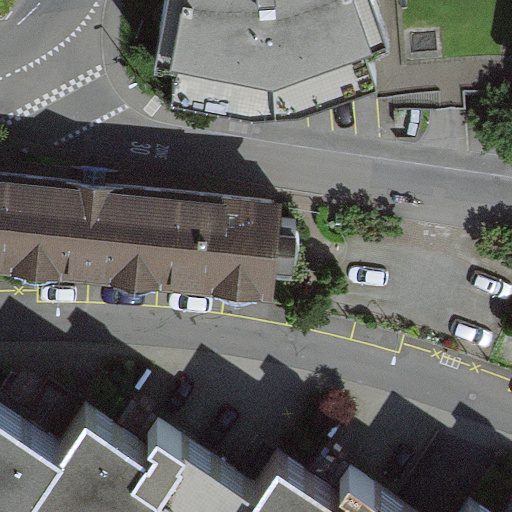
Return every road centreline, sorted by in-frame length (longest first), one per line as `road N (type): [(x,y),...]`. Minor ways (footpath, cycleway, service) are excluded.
road 1 (residential): [(511,196),(101,128),(40,90),(0,43)]
road 2 (residential): [(511,412),(312,349),(163,328),(0,319)]
